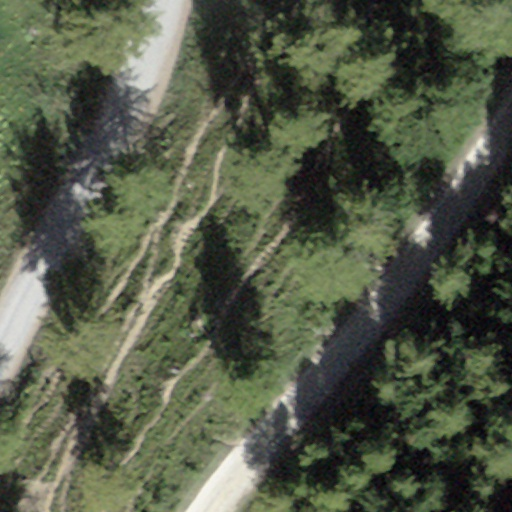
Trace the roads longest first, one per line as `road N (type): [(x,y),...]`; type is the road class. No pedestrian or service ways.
road 1 (unclassified): [(511,114),(356,344),(213,511)]
road 2 (unclassified): [(0,364),(183,0)]
